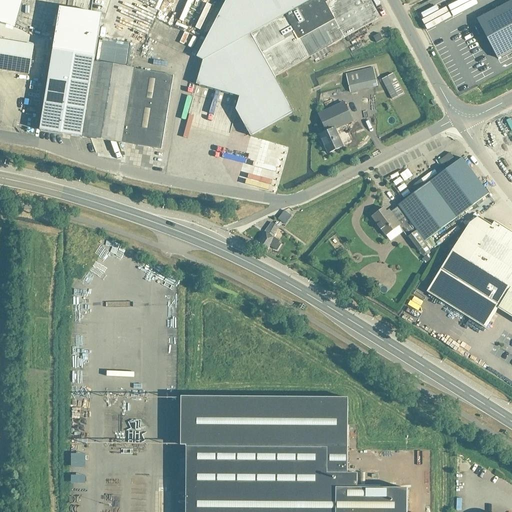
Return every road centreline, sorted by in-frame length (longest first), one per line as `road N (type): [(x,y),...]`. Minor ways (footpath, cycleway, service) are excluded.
road 1 (secondary): [(511,420),(246,259),(132,213),(0,176)]
road 2 (unclassified): [(284,203),(133,173),(34,142)]
road 3 (unclassified): [(284,203),(457,121)]
road 4 (unclassified): [(457,121),(392,0)]
